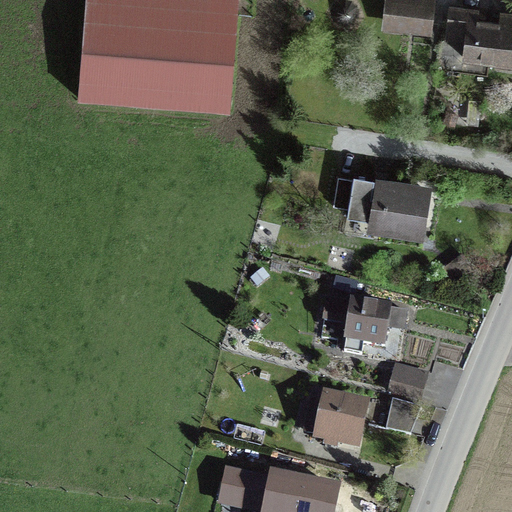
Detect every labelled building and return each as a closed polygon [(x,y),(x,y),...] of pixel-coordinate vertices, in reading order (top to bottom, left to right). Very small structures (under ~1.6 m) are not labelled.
[(86,0),(78,98),(229,110),(237,11),(107,0),(86,0)] [(391,0),(389,22),(424,27),(427,4),(394,0),(391,0)] [(479,10),(450,7),(446,38),(465,41),(463,57),(511,64),(511,62),(511,14),(500,13),(498,23),(477,20),(479,10)] [(354,174),(353,179),(348,209),(347,215),(375,220),(374,225),(418,232),(425,190),(374,181),(374,177),(354,174)] [(353,179),(338,177),(333,206),(348,209),(353,179)] [(346,339),(383,345),(386,330),(398,332),(399,323),(404,324),(406,313),(327,301),(321,338),(346,342),(346,339)] [(389,391),(419,400),(424,384),(394,376),(389,391)] [(315,398),(307,432),(355,443),(363,407),(315,398)] [(421,408),(392,400),(386,430),(411,435),(421,408)] [(331,511),(336,491),(273,478),(272,481),(228,472),(221,504),(260,511),(331,511)]
